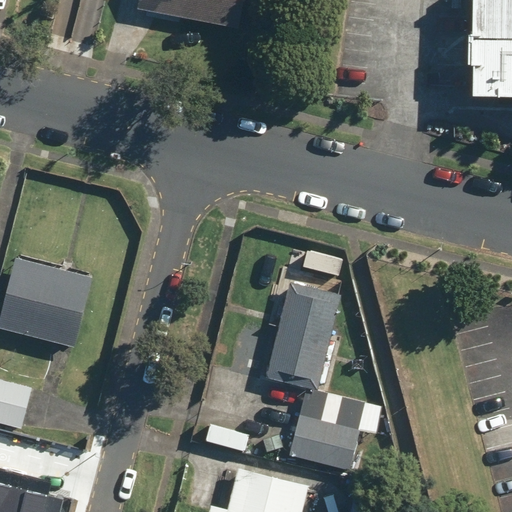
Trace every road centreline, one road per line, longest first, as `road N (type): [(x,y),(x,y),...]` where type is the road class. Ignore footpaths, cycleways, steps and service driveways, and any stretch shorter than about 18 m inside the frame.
road 1 (residential): [(102,511),(201,143)]
road 2 (residential): [(511,219),(201,143)]
road 3 (residential): [(201,143),(0,91)]
